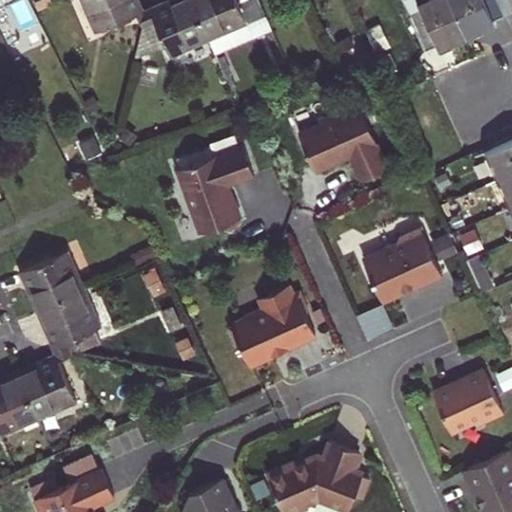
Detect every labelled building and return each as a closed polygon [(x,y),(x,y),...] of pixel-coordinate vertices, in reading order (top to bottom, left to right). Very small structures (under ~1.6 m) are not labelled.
[(82,0),(86,9),(90,6),(87,0),(82,0)] [(96,31),(137,12),(144,9),(140,0),(87,0),(90,6),(86,9),(96,31)] [(137,12),(143,25),(155,20),(171,55),(194,45),(192,42),(208,34),(192,0),(176,0),(167,4),(165,0),(144,9),(137,12)] [(253,33),(238,0),(192,0),(208,34),(210,39),(215,50),(253,33)] [(401,0),(425,51),(438,44),(440,49),(468,37),(451,0),(401,0)] [(505,13),(499,0),(451,0),(468,37),(495,24),(493,19),(505,13)] [(511,0),(499,0),(505,13),(511,10),(511,0)] [(208,34),(192,42),(194,45),(210,39),(208,34)] [(390,168),(362,105),(345,113),(344,110),(327,118),(328,121),(301,133),(318,172),(339,162),(339,159),(351,154),(363,180),(390,168)] [(511,138),(488,150),(500,178),(511,172),(511,138)] [(234,211),(264,198),(236,139),(175,168),(182,182),(179,191),(182,197),(190,200),(191,201),(207,194),(209,189),(217,185),(223,186),(234,211)] [(511,172),(500,178),(511,205),(511,172)] [(426,298),(451,286),(430,238),(408,248),(406,254),(378,267),(375,276),(392,312),(412,303),(413,301),(423,296),(426,298)] [(85,286),(69,249),(20,270),(26,284),(31,282),(41,306),(85,286)] [(31,282),(26,284),(37,308),(41,306),(31,282)] [(95,328),(102,325),(85,286),(41,306),(51,329),(47,331),(56,352),(59,359),(72,353),(101,341),(95,328)] [(253,366),(275,356),(273,350),(282,346),(286,347),(317,334),(307,312),(309,307),(302,290),(293,294),(291,289),(284,286),(272,292),(266,305),(250,312),(247,318),(230,326),(240,347),(245,349),(253,366)] [(47,331),(51,329),(41,306),(37,308),(47,331)] [(53,406),(56,410),(78,400),(59,359),(56,352),(41,358),(43,362),(20,372),(37,413),(53,406)] [(18,368),(20,372),(43,362),(41,358),(18,368)] [(501,409),(481,366),(460,376),(461,378),(452,382),(449,381),(431,390),(448,429),(471,418),(473,422),(501,409)] [(18,368),(0,376),(0,381),(20,372),(18,368)] [(0,429),(2,434),(23,424),(21,420),(37,413),(20,372),(0,381),(0,429)] [(53,406),(37,413),(39,417),(56,410),(53,406)] [(37,413),(21,420),(23,424),(39,417),(37,413)] [(319,495),(349,506),(355,492),(362,495),(370,474),(363,472),(364,469),(353,465),(359,448),(331,437),(324,454),(318,451),(296,461),(295,458),(267,470),(285,511),(289,511),(309,503),(307,500),(319,495)] [(511,511),(511,459),(506,447),(462,467),(473,493),(478,491),(483,502),(482,506),(484,511),(511,511)] [(93,511),(90,504),(113,493),(100,466),(33,497),(40,511),(93,511)] [(237,511),(240,511),(236,503),(234,504),(221,476),(190,490),(184,504),(187,511),(237,511)]
